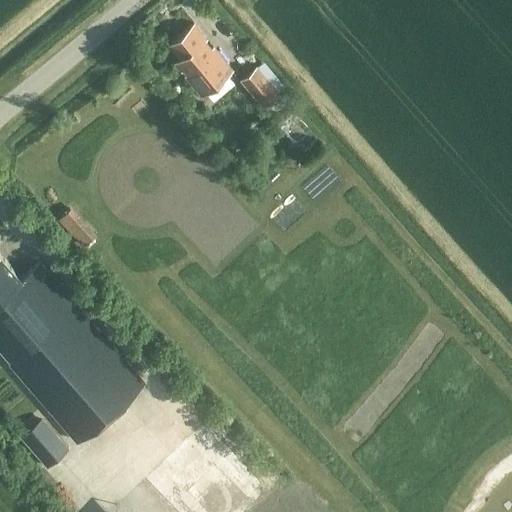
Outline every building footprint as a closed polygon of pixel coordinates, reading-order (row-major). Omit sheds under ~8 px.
[(177,63),(204,95),(234,70),(196,24),(172,44),(183,58),(177,63)] [(261,68),(245,81),(268,109),(284,95),(261,68)] [(295,109),(280,122),(305,148),(320,134),(295,109)] [(96,233),(72,206),(58,219),(82,245),(96,233)] [(10,363),(79,441),(146,382),(51,274),(47,278),(36,265),(23,277),(0,251),(0,346),(12,360),(10,363)] [(45,415),(22,435),(49,466),(72,446),(45,415)] [(143,474),(177,511),(247,511),(273,490),(208,417),(143,474)] [(122,511),(115,503),(104,511),(122,511)]
